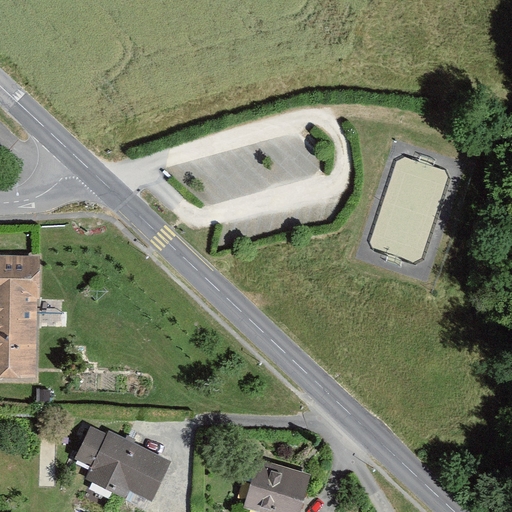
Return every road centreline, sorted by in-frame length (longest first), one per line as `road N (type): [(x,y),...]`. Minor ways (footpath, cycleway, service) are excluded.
road 1 (tertiary): [(81,162),(448,511)]
road 2 (track): [(343,110),(448,127),(511,150)]
